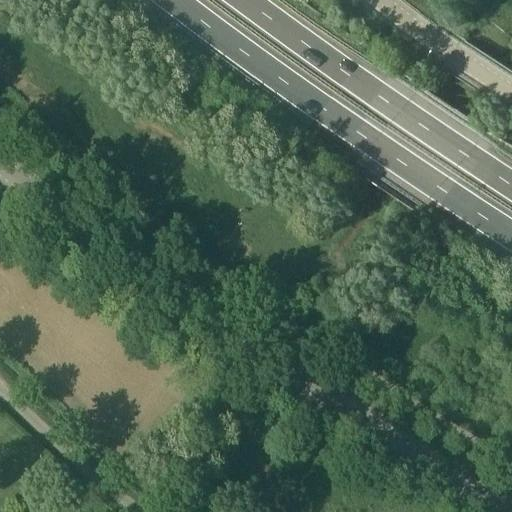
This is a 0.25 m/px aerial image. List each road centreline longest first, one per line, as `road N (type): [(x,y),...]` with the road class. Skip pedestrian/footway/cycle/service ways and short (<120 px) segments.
road 1 (trunk): [(172,0),(511,236)]
road 2 (tertiary): [(511,508),(209,318)]
road 3 (trunk): [(511,186),(242,0)]
road 4 (tertiary): [(0,176),(209,318)]
road 5 (unclassified): [(139,511),(0,385)]
road 6 (tertiary): [(376,0),(511,93)]
